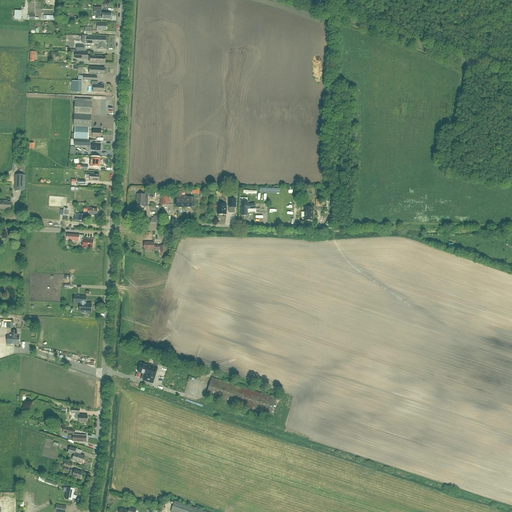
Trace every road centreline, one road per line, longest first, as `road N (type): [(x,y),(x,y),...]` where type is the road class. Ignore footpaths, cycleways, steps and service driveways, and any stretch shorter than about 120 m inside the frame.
road 1 (tertiary): [(90,511),(111,228)]
road 2 (tertiary): [(511,77),(294,0)]
road 3 (tertiary): [(111,228),(124,0)]
road 4 (unclassified): [(290,228),(111,228)]
